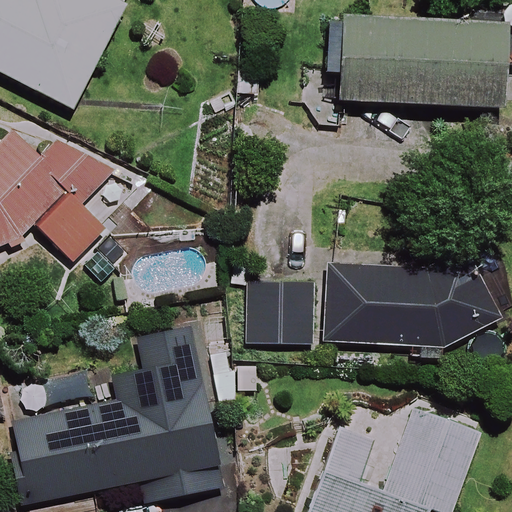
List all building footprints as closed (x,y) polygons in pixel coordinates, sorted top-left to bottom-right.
[(128,0),(0,0),(0,76),(71,113),(128,0)] [(502,111),(505,28),(339,22),(337,106),(502,111)] [(0,147),(0,251),(11,247),(33,227),(67,263),(104,229),(82,206),(116,173),(51,134),(36,150),(17,133),(0,147)] [(424,269),(326,268),(321,344),(443,351),(500,320),(461,249),(424,269)] [(311,285),(252,284),(251,346),(310,346),(311,285)] [(221,490),(191,332),(133,343),(139,374),(116,379),(120,403),(5,426),(21,506),(138,483),(142,505),(221,490)] [(449,511),(479,430),(416,407),(409,425),(358,407),(349,435),(332,429),(301,511),(425,511),(427,511),(449,511)]
